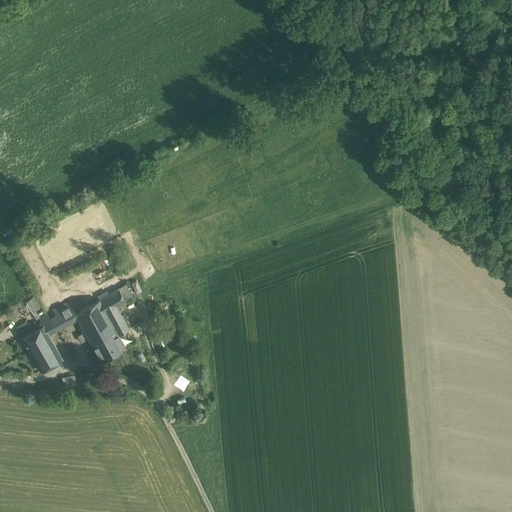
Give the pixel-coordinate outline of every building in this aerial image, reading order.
[(119,289),(75,312),(69,301),(69,302),(78,319),(85,332),(89,338),(90,341),(115,328),(118,334),(129,329),(117,307),(126,302),(133,299),(125,285),(119,288),(119,289)] [(29,312),(38,308),(34,296),(24,300),(29,312)] [(69,302),(59,307),(68,324),(78,319),(69,302)] [(59,307),(54,310),(63,327),(68,324),(59,307)] [(54,310),(39,318),(43,325),(49,334),(63,327),(54,310)] [(43,325),(21,337),(40,371),(62,359),(49,334),(43,325)] [(115,328),(90,341),(101,361),(126,347),(118,334),(115,328)] [(85,332),(78,336),(82,342),(89,338),(85,332)] [(65,381),(69,380),(70,384),(76,383),(73,375),(64,378),(65,381)]
